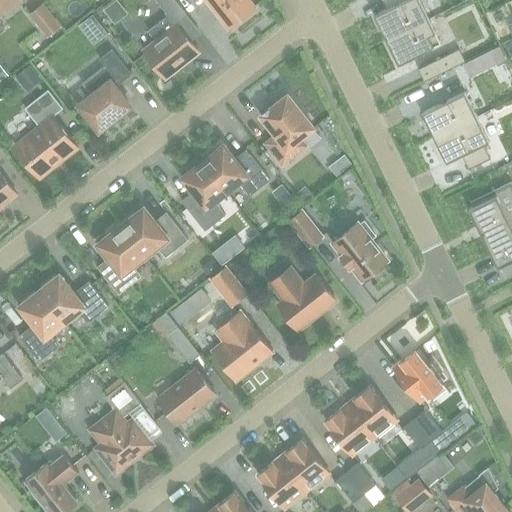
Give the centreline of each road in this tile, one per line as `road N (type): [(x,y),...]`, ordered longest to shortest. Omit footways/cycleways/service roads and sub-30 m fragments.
road 1 (residential): [(0,266),(317,15)]
road 2 (residential): [(132,511),(443,270)]
road 3 (residential): [(317,15),(443,270)]
road 4 (residential): [(443,270),(511,415)]
